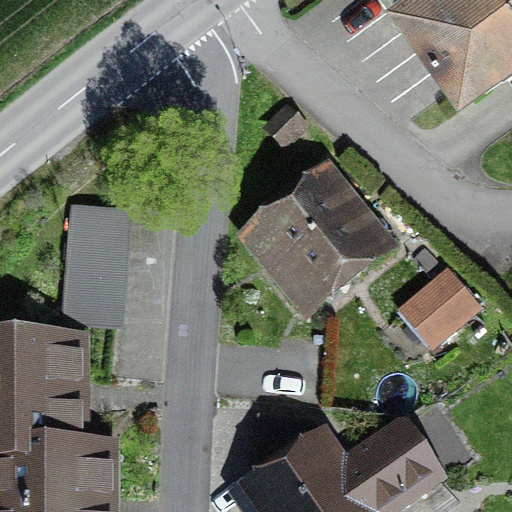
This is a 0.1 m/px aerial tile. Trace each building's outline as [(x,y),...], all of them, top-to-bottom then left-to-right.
[(511,0),(397,0),(460,85),(496,58),(493,54),(505,46),(511,55),(511,60),(509,63),(511,67),(511,0)] [(306,126),(290,107),(268,125),(284,144),(306,126)] [(329,183),(254,244),(306,308),(363,261),(369,268),(387,253),(329,183)] [(125,222),(76,217),(67,322),(116,327),(125,222)] [(477,311),(448,277),(410,309),(439,344),(477,311)] [(0,397),(76,397),(76,347),(67,347),(67,334),(28,334),(28,340),(0,339),(0,397)] [(371,355),(335,354),(334,383),(371,384),(371,355)] [(76,397),(0,397),(0,455),(106,456),(106,451),(76,451),(76,397)] [(340,469),(312,427),(261,421),(260,493),(246,502),(252,511),(393,511),(440,481),(403,426),(340,469)] [(0,511),(106,511),(106,456),(0,455),(0,511)]
